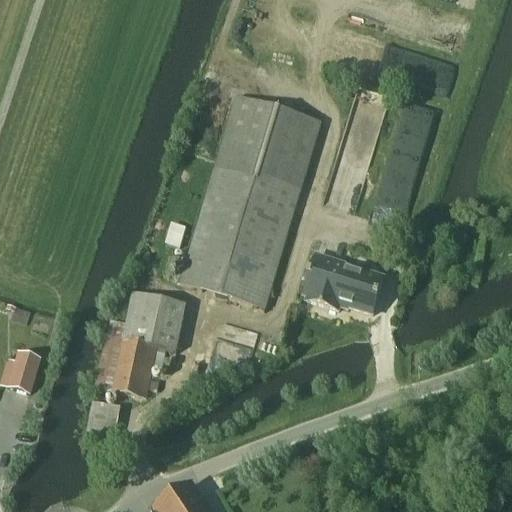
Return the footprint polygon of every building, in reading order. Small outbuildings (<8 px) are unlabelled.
[(178,287),(184,289),(264,313),(320,126),(234,101),(178,287)] [(463,222),(461,234),(477,237),(479,225),(463,222)] [(315,259),(306,289),(303,300),(307,301),(306,305),(338,315),(340,309),(372,318),(383,282),(337,268),(338,266),(315,259)] [(15,311),(11,324),(25,329),(30,316),(15,311)] [(122,346),(110,397),(145,404),(156,354),(122,346)] [(6,392),(27,398),(37,364),(16,358),(6,392)] [(206,511),(191,488),(154,511),(206,511)]
